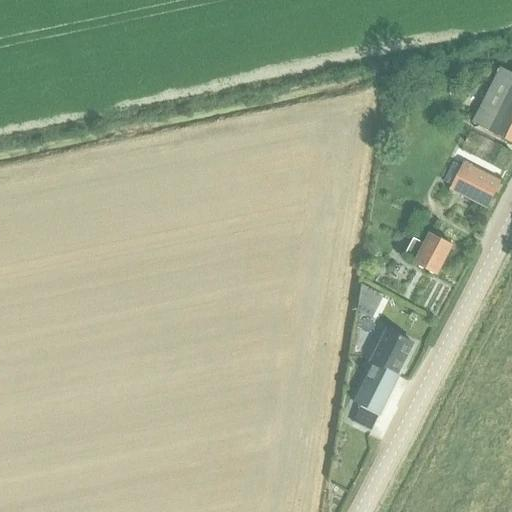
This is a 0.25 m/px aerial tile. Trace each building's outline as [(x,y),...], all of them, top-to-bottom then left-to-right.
[(511,144),(511,75),(499,68),(471,123),(511,144)] [(392,113),(390,125),(402,127),(404,116),(392,113)] [(453,163),(443,182),(450,186),(448,190),(486,209),(500,182),(462,163),(460,167),(453,163)] [(436,276),(451,245),(429,234),(423,245),(412,239),(403,257),(414,262),(414,265),(436,276)] [(360,405),(352,422),(371,431),(379,414),(399,375),(396,374),(412,342),(386,330),(376,350),(370,361),(373,363),(354,402),(360,405)]
